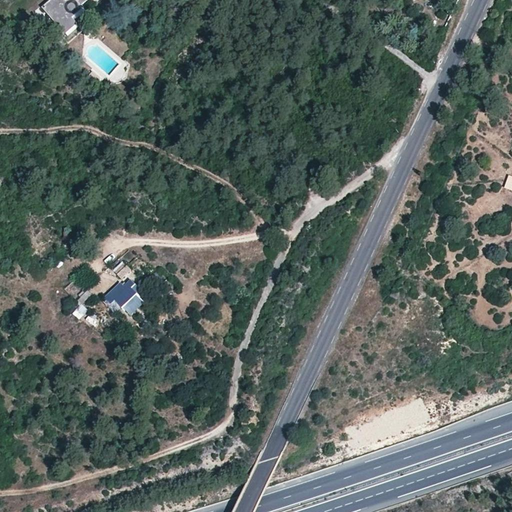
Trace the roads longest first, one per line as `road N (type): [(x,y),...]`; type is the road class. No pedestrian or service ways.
road 1 (tertiary): [(439,87),(245,511)]
road 2 (motorway): [(511,422),(247,511)]
road 3 (motorway): [(324,511),(511,447)]
road 4 (unclassified): [(322,0),(439,87)]
